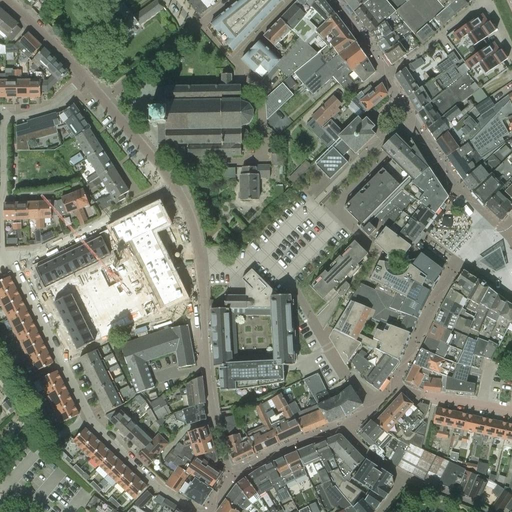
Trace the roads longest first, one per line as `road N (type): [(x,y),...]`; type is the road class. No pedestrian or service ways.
road 1 (residential): [(196,511),(158,487),(89,416),(8,262)]
road 2 (residential): [(200,264),(211,414),(231,477)]
road 3 (residential): [(8,262),(170,183)]
road 4 (residential): [(491,220),(439,164),(387,78)]
road 5 (residential): [(101,100),(230,0)]
road 6 (residential): [(8,262),(1,251),(3,118)]
road 7 (residential): [(314,324),(260,258),(200,264)]
road 8 (residential): [(457,260),(394,384)]
road 9 (residential): [(343,425),(231,477)]
road 10 (residential): [(511,410),(438,400),(394,384)]
